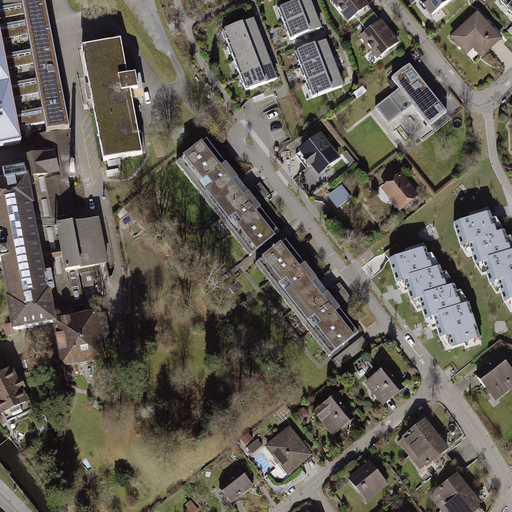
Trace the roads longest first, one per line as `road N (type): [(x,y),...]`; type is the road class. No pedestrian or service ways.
road 1 (residential): [(436,379),(246,139)]
road 2 (residential): [(436,379),(313,487)]
road 3 (residential): [(392,0),(472,99),(488,101)]
road 4 (residential): [(508,485),(436,379)]
